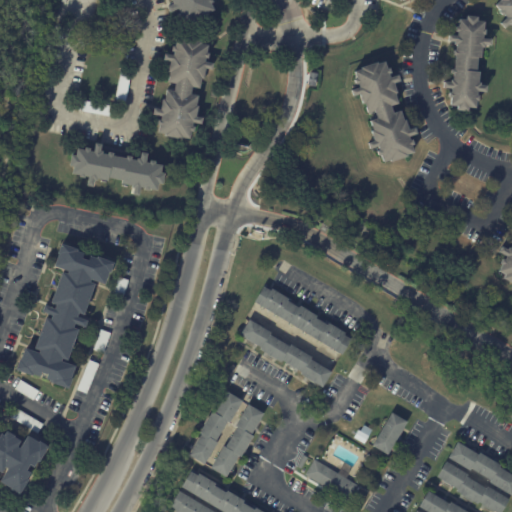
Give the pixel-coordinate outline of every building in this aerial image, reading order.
[(167,7),(172,4),(169,0),(209,0),(211,2),(208,3),(211,10),(205,13),(206,15),(190,22),(189,21),(183,24),(180,18),(178,19),(175,14),(178,12),(176,9),(168,13),(166,7),(167,7)] [(511,0),(511,25),(511,24),(509,26),(507,24),(503,28),(499,24),(505,18),(502,15),(501,16),(497,13),(499,11),(493,6),(499,1),(498,0),(511,0)] [(465,113),(454,112),(454,108),(447,107),(448,99),(445,99),(446,94),(448,94),(449,90),(440,89),(441,84),(447,84),(447,81),(450,81),(450,75),(448,75),(448,70),(451,70),(452,57),(450,56),(450,51),(453,51),(453,46),(451,46),(451,43),(445,43),(446,36),(454,37),(455,33),(452,33),(452,27),(455,28),(455,20),(463,21),(463,17),(474,17),(474,22),(481,23),(481,30),(482,30),(482,36),(480,36),(480,40),(488,40),(487,46),(481,46),(480,49),(478,49),(478,59),(474,59),(473,73),(476,73),(475,84),(477,84),(477,87),(483,87),(482,93),(474,92),(473,97),(475,97),(475,102),(473,102),(472,109),(465,109),(465,113)] [(164,137),(164,135),(157,134),(159,126),(156,126),(157,121),(159,121),(160,117),(152,116),(153,109),(159,111),(161,100),(163,101),(165,90),(173,92),(175,85),(167,83),(169,73),(167,73),(169,62),(162,61),(164,55),(172,56),(173,53),(170,52),(171,47),(174,48),(175,40),(182,41),(182,39),(200,43),(200,45),(207,46),(205,54),(208,54),(207,60),(205,59),(204,63),(212,65),(211,71),(205,69),(202,80),(200,79),(198,89),(191,88),(190,95),(197,97),(195,107),(197,107),(195,118),(201,119),(200,125),(192,124),(191,128),(193,128),(192,133),(190,133),(188,140),(181,139),(181,141),(164,137)] [(397,81),(390,83),(394,93),(392,93),(395,104),(388,106),(390,113),(397,111),(400,120),(402,120),(406,130),(412,128),(414,134),(405,137),(407,141),(409,140),(411,145),(408,145),(411,153),(403,155),(404,157),(387,163),(386,161),(379,163),(377,156),(375,156),(373,152),(376,150),(374,147),(366,149),(364,144),(370,141),(367,131),(369,130),(366,120),(373,118),(371,111),(364,114),(360,104),(359,104),(355,94),(349,96),(347,90),(356,87),(354,84),(352,84),(350,79),(353,78),(350,72),(357,69),(357,68),(373,62),(374,64),(381,61),(383,69),(386,68),(387,73),(385,74),(386,78),(395,74),(397,81)] [(114,99),(123,101),(127,80),(118,78),(114,99)] [(108,105),(81,102),(79,112),(107,115),(108,105)] [(100,145),(98,152),(101,152),(101,155),(106,156),(106,153),(112,154),(111,156),(124,159),(125,156),(130,158),(130,160),(135,161),(136,159),(138,160),(139,153),(146,155),(144,163),(148,164),(148,161),(153,162),(153,165),(161,166),(159,174),(163,174),(161,185),(157,184),(155,191),(148,190),(147,192),(142,191),(143,189),(139,188),(137,197),(131,196),(132,189),(129,189),(130,187),(119,185),(120,181),(107,178),(106,182),(95,180),(95,182),(92,182),(91,188),(85,187),(87,178),(82,177),(82,179),(77,178),(77,177),(70,175),(71,168),(67,167),(69,156),(73,157),(75,149),(83,151),(83,148),(89,149),(88,152),(92,153),(94,144),(100,145)] [(501,278),(503,274),(496,271),(500,264),(498,263),(500,258),(502,260),(504,256),(496,252),(499,246),(505,249),(506,247),(508,248),(511,243),(509,241),(511,237),(511,279),(510,283),(501,278)] [(89,283),(94,284),(82,316),(77,314),(76,318),(86,322),(83,328),(73,324),(71,329),(77,330),(65,362),(60,360),(59,362),(73,368),(68,380),(70,380),(66,390),(50,384),(50,382),(44,380),(46,375),(40,372),(38,378),(31,375),(30,377),(13,371),(17,361),(18,361),(23,349),(37,354),(38,352),(32,350),(44,318),(49,320),(50,316),(40,313),(43,306),(53,310),(54,305),(49,303),(61,273),(66,275),(67,272),(53,266),(57,255),(56,254),(60,244),(77,250),(76,251),(82,254),(81,258),(88,260),(89,256),(95,259),(96,257),(113,263),(109,274),(108,273),(103,285),(90,280),(89,283)] [(128,279),(121,300),(111,297),(118,276),(128,279)] [(261,285),(268,289),(270,287),(286,297),(284,300),(297,308),(298,305),(315,315),(314,317),(324,324),(325,321),(342,331),(341,334),(349,339),(338,355),(251,301),(261,285)] [(247,319),(237,335),(319,385),(329,368),(247,319)] [(110,333),(102,354),(92,350),(100,329),(110,333)] [(75,390),(88,360),(98,364),(85,394),(75,390)] [(32,400),(13,389),(19,380),(38,391),(32,400)] [(239,401),(240,402),(227,423),(225,422),(213,442),(215,443),(202,465),(187,456),(200,434),(198,433),(210,412),(212,414),(225,392),(239,401)] [(248,406),(261,414),(248,435),(250,436),(237,457),(235,456),(223,477),(208,468),(220,446),(222,447),(234,427),(232,426),(245,404),(248,406)] [(35,433),(8,417),(13,407),(41,424),(35,433)] [(370,445),(386,454),(405,422),(390,412),(370,445)] [(359,431),(362,425),(370,430),(362,443),(352,437),(356,429),(359,431)] [(0,434),(3,435),(5,431),(14,436),(13,437),(20,441),(16,447),(19,449),(26,436),(38,442),(47,446),(38,462),(36,461),(33,467),(30,465),(26,471),(29,473),(26,479),(27,480),(18,496),(9,490),(10,488),(0,482),(0,480),(6,469),(3,468),(0,473),(0,434)] [(511,475),(454,441),(445,457),(509,494),(511,489),(511,475)] [(304,456),(306,457),(300,469),(296,466),(302,455),(304,456)] [(302,474),(311,458),(319,462),(352,481),(356,484),(347,499),(302,474)] [(507,497),(498,511),(435,475),(444,460),(507,497)] [(196,474),(212,483),(210,485),(222,492),(223,490),(240,500),(239,502),(250,509),(252,507),(260,511),(221,511),(178,486),(187,471),(194,475),(195,473),(196,474)] [(425,490),(461,511),(427,511),(416,505),(425,490)] [(173,511),(174,511),(167,506),(176,491),(210,511),(173,511)] [(0,511),(0,495),(1,496),(0,497),(0,499),(13,507),(10,511),(0,511)]
